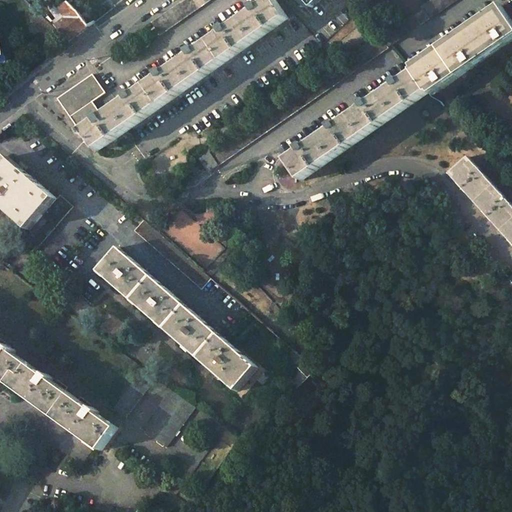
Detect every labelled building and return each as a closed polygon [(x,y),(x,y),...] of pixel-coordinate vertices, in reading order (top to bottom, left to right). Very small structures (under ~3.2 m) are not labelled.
[(93,75),(58,99),(86,138),(88,136),(98,151),(287,17),(274,0),(268,0),(102,117),(93,103),(106,94),(93,75)] [(183,0),(151,24),(159,35),(208,0),(183,0)] [(432,0),(421,7),(423,11),(429,19),(456,0),(432,0)] [(87,28),(69,3),(61,9),(68,19),(57,27),(70,42),(87,28)] [(511,21),(502,6),(410,69),(413,73),(429,95),(431,98),(511,41),(511,21)] [(416,16),(422,25),(429,19),(423,11),(416,16)] [(401,22),(384,33),(392,45),(409,33),(401,22)] [(379,36),(210,154),(200,160),(209,173),(219,166),(388,48),(379,36)] [(413,73),(287,161),(302,182),(429,95),(413,73)] [(59,197),(11,155),(0,167),(0,199),(31,228),(21,240),(34,251),(75,204),(62,193),(59,197)] [(511,209),(467,160),(448,177),(511,246),(511,209)] [(159,231),(145,220),(135,231),(202,289),(212,278),(159,231)] [(259,368),(121,247),(100,270),(239,391),(259,368)] [(0,378),(100,451),(117,428),(96,414),(98,411),(92,407),(90,409),(50,380),(52,378),(45,373),(43,375),(12,352),(14,350),(5,344),(3,346),(0,343),(0,378)] [(304,358),(291,347),(284,355),(297,366),(304,358)] [(154,377),(142,367),(112,409),(124,418),(154,377)] [(195,406),(171,388),(140,430),(165,447),(195,406)]
